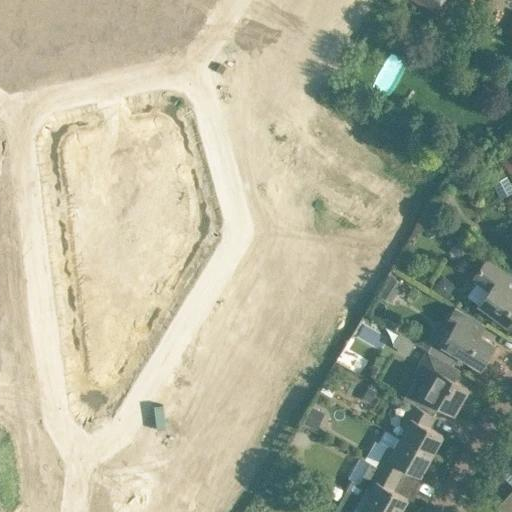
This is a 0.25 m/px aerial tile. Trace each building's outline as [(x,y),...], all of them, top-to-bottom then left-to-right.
[(171,0),(173,1),(162,20),(183,33),(185,30),(188,32),(195,20),(192,18),(203,0),(171,0)] [(263,0),(263,1),(266,3),(264,6),(276,13),(278,10),(299,23),(306,11),(317,18),(328,0),(263,0)] [(450,0),(414,0),(442,16),(450,0)] [(113,4),(90,9),(95,34),(108,31),(114,59),(124,57),(125,60),(138,57),(137,54),(138,54),(129,14),(116,16),(113,4)] [(60,29),(47,32),(55,72),(57,72),(57,75),(70,72),(70,69),(80,66),(74,39),(86,36),(81,11),(57,17),(60,29)] [(0,21),(0,69),(1,70),(2,67),(5,68),(18,47),(0,36),(0,35),(6,25),(0,21)] [(289,28),(285,35),(295,41),(300,34),(289,28)] [(300,34),(295,41),(306,48),(310,41),(300,34)] [(320,47),(316,54),(326,60),(330,53),(320,47)] [(263,58),(242,92),(258,102),(279,68),(263,58)] [(336,58),(332,64),(342,71),(346,64),(336,58)] [(279,68),(258,102),(274,111),(294,78),(279,68)] [(294,78),(274,111),(289,120),(309,87),(294,78)] [(309,87),(289,120),(305,130),(326,97),(309,87)] [(342,98),(337,105),(348,111),(352,104),(342,98)] [(357,107),(353,114),(363,120),(367,113),(357,107)] [(367,113),(363,120),(373,127),(377,120),(367,113)] [(388,126),(384,133),(394,139),(398,132),(388,126)] [(316,127),(295,160),(312,170),(332,136),(316,127)] [(398,132),(394,139),(404,145),(408,138),(398,132)] [(332,136),(312,170),(327,179),(347,146),(332,136)] [(418,145),(414,151),(424,158),(428,151),(418,145)] [(347,146),(327,179),(342,189),(363,155),(347,146)] [(511,150),(501,160),(511,172),(511,171),(511,150)] [(428,151),(424,158),(434,164),(439,157),(428,151)] [(363,155),(342,189),(358,198),(378,165),(363,155)] [(378,165),(358,198),(373,207),(393,174),(378,165)] [(393,174),(373,207),(388,217),(409,183),(393,174)] [(511,185),(506,175),(493,183),(500,197),(511,190),(511,185)] [(409,183),(388,217),(405,227),(425,193),(409,183)] [(283,237),(272,256),(302,274),(313,256),(283,237)] [(456,240),(449,250),(459,256),(465,246),(456,240)] [(272,256),(261,274),(291,293),(302,274),(272,256)] [(472,278),(477,282),(467,296),(478,303),(507,324),(511,317),(511,275),(487,258),(472,278)] [(261,274),(250,293),(280,311),(291,293),(261,274)] [(378,294),(391,302),(403,282),(390,274),(378,294)] [(250,293),(239,311),(269,330),(280,311),(250,293)] [(357,293),(350,303),(358,308),(364,298),(357,293)] [(0,328),(9,327),(12,327),(11,313),(7,314),(6,303),(0,304),(0,328)] [(350,303),(344,314),(352,318),(358,308),(350,303)] [(486,323),(476,317),(455,305),(445,322),(453,327),(442,344),(480,367),(495,343),(480,334),(486,323)] [(239,311),(227,330),(258,348),(269,330),(239,311)] [(339,322),(333,332),(341,337),(347,326),(339,322)] [(0,352),(11,351),(9,327),(0,328),(0,352)] [(399,332),(392,344),(408,354),(415,342),(399,332)] [(343,348),(336,360),(360,374),(367,361),(343,348)] [(202,356),(196,368),(199,370),(234,391),(246,371),(256,377),(264,365),(242,352),(235,364),(211,349),(206,358),(202,356)] [(420,392),(437,401),(454,411),(468,387),(453,378),(459,368),(428,349),(415,372),(428,379),(420,392)] [(329,352),(323,363),(331,367),(337,357),(329,352)] [(323,363),(317,373),(325,378),(331,367),(323,363)] [(199,370),(186,390),(211,405),(204,416),(225,429),(233,417),(222,411),(234,391),(199,370)] [(368,386),(362,396),(370,401),(376,391),(368,386)] [(0,416),(19,414),(16,391),(0,392),(0,416)] [(405,426),(399,437),(431,454),(443,434),(429,426),(435,415),(411,402),(399,423),(405,426)] [(0,440),(22,438),(21,428),(25,427),(23,414),(19,414),(0,416),(0,440)] [(172,414),(159,435),(195,456),(207,437),(217,443),(224,431),(203,418),(196,429),(172,414)] [(387,446),(376,465),(400,478),(406,467),(420,475),(431,454),(399,437),(385,429),(378,441),(387,446)] [(153,446),(147,455),(171,470),(164,481),(186,494),(193,482),(183,476),(195,456),(159,435),(156,433),(149,444),(153,446)] [(370,489),(365,499),(387,511),(399,511),(408,497),(394,489),(400,478),(376,465),(365,486),(370,489)] [(7,476),(3,507),(15,509),(14,511),(39,511),(42,493),(30,492),(32,479),(7,476)] [(111,479),(108,500),(143,504),(146,483),(111,479)] [(346,489),(333,511),(387,511),(365,499),(346,489)] [(191,498),(186,506),(196,511),(201,504),(191,498)] [(108,500),(106,511),(142,511),(143,504),(108,500)]
